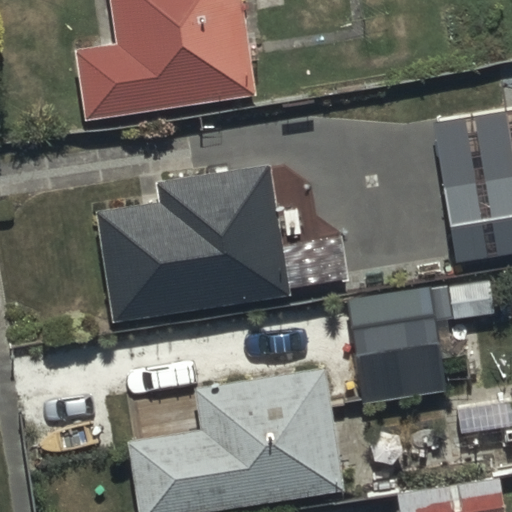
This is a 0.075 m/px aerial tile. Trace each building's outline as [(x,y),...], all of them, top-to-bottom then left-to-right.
[(73,48),(85,119),(254,92),(239,0),(109,0),(116,41),(73,48)] [(387,98),(298,110),(305,163),(394,152),(387,98)] [(511,108),(432,122),(456,264),(511,254),(511,108)] [(98,206),(114,318),(294,293),(276,162),(158,179),(161,197),(98,206)] [(443,278),(346,293),(364,408),(443,395),(431,320),(496,310),(491,280),(445,288),(443,278)] [(203,426),(126,439),(141,511),(188,511),(343,487),(323,366),(197,386),(203,426)] [(503,511),(499,480),(397,493),(398,511),(503,511)]
